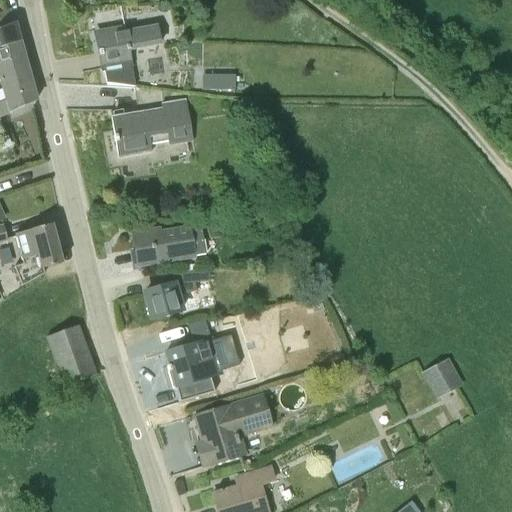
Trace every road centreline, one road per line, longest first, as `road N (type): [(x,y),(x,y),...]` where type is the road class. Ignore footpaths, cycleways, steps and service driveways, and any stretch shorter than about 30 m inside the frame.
road 1 (tertiary): [(162,511),(87,274),(28,0)]
road 2 (track): [(511,178),(426,86),(307,0)]
